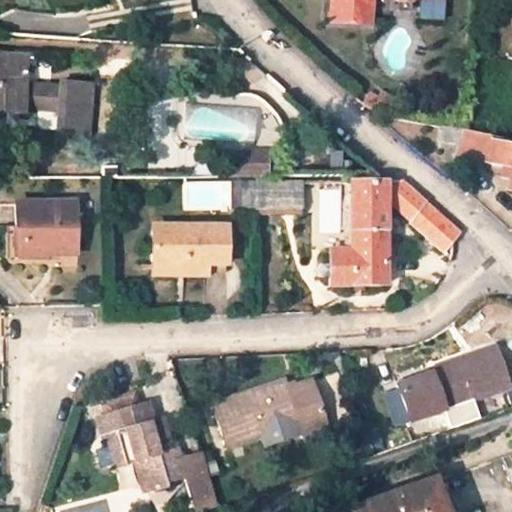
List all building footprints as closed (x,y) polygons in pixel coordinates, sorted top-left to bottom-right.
[(330,0),(330,23),(369,25),(370,0),(394,0),(396,2),(409,3),(411,0),(330,0)] [(409,3),(396,2),(395,12),(408,13),(409,3)] [(83,104),(84,87),(59,85),(59,89),(23,87),(17,86),(18,77),(24,78),(25,59),(0,57),(0,112),(21,113),(22,108),(57,111),(55,144),(80,145),(81,124),(83,104)] [(382,118),(389,106),(378,99),(368,93),(361,104),(382,118)] [(389,106),(393,99),(381,93),(378,99),(389,106)] [(491,138),(493,123),(467,117),(465,133),(491,138)] [(435,126),(433,140),(443,143),(447,128),(435,126)] [(511,143),(491,138),(465,133),(447,128),(443,143),(457,146),(455,155),(503,167),(500,179),(508,180),(506,190),(511,191),(511,143)] [(223,177),(258,176),(257,153),(246,153),(246,164),(222,164),(223,177)] [(222,164),(246,164),(246,153),(222,153),(222,164)] [(384,182),(451,243),(459,234),(399,180),(382,181),(384,182)] [(327,287),(385,286),(384,201),(384,182),(382,181),(349,182),(349,252),(327,252),(327,265),(328,279),(327,287)] [(321,224),(321,182),(250,183),(251,209),(251,215),(299,215),(299,225),(321,224)] [(408,224),(442,254),(451,243),(384,182),(384,201),(409,222),(408,224)] [(250,183),(229,183),(228,209),(251,209),(250,183)] [(74,254),(74,203),(14,203),(14,227),(21,227),(21,259),(42,259),(42,254),(56,254),(74,254)] [(226,264),(225,227),(149,228),(150,267),(183,266),(183,274),(205,274),(205,270),(205,264),(221,264),(226,264)] [(327,265),(318,266),(318,279),(328,279),(327,265)] [(150,267),(150,275),(183,274),(183,266),(150,267)] [(506,389),(493,348),(472,355),(474,360),(467,362),(465,358),(428,370),(429,375),(395,387),(407,422),(506,389)] [(325,429),(310,382),(286,391),(283,381),(211,405),(225,444),(296,420),(302,437),(325,429)] [(151,422),(146,404),(138,406),(132,388),(112,394),(117,412),(95,419),(101,438),(105,437),(114,467),(125,464),(132,462),(141,493),(164,487),(163,483),(183,477),(175,450),(163,454),(156,456),(151,441),(158,439),(167,437),(162,419),(151,422)] [(163,454),(158,439),(151,441),(156,456),(163,454)] [(368,446),(352,451),(355,460),(371,454),(368,446)] [(125,464),(134,496),(141,493),(132,462),(125,464)] [(441,511),(430,480),(417,485),(342,511),(441,511)]
